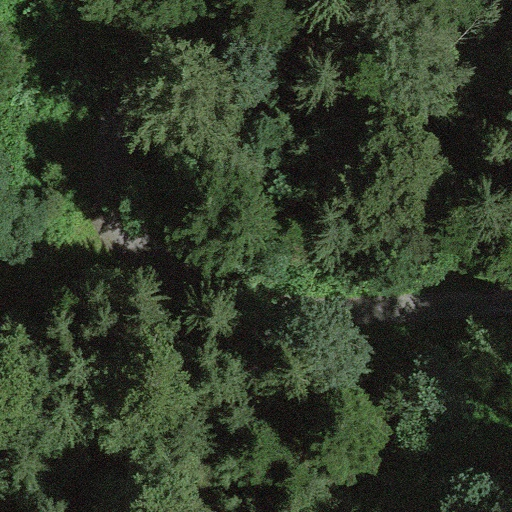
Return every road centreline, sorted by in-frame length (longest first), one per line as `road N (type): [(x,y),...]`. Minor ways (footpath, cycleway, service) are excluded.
road 1 (track): [(511,296),(308,309),(230,297),(128,243),(118,211),(127,135),(153,71),(223,0)]
road 2 (track): [(474,0),(467,57),(483,97),(511,133)]
